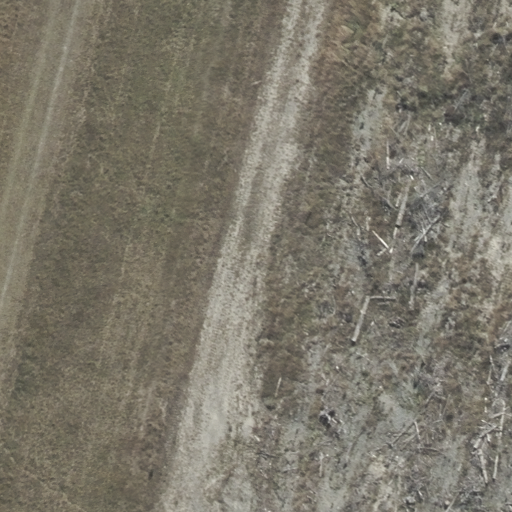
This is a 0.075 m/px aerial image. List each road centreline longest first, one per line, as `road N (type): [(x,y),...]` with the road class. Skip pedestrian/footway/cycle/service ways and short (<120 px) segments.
road 1 (track): [(312,0),(181,511)]
road 2 (track): [(0,307),(77,0)]
